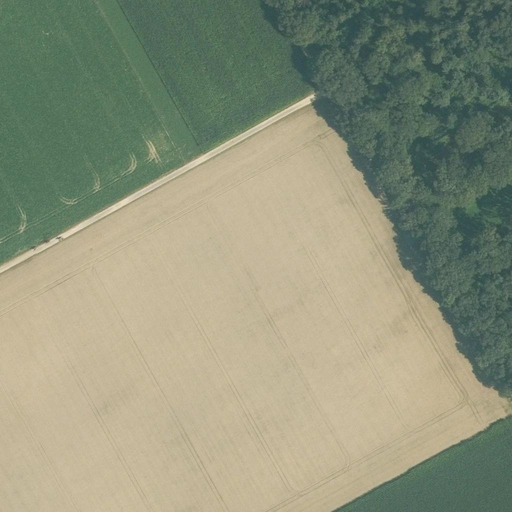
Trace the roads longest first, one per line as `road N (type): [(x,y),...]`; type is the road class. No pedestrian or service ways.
road 1 (track): [(0,275),(331,89)]
road 2 (track): [(511,398),(331,89)]
